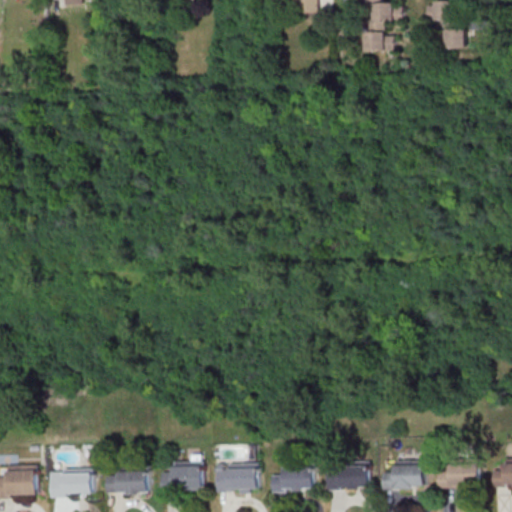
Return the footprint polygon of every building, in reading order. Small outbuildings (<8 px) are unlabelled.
[(302,0),(303,13),(324,12),(324,0),(302,0)] [(367,0),(368,51),(396,51),(396,24),(407,24),(406,2),(385,2),(384,0),(367,0)] [(462,0),(438,0),(439,22),(462,22),(462,0)] [(470,48),(469,27),(448,28),(449,48),(470,48)] [(429,458),(398,459),(398,472),(387,472),(387,490),(420,489),(420,486),(430,486),(429,458)] [(510,459),(511,458),(511,485),(510,485),(510,483),(498,484),(497,471),(511,470),(510,459)] [(207,461),(177,462),(177,472),(165,473),(165,495),(178,495),(178,492),(207,491),(207,461)] [(331,465),(344,465),(344,461),(373,461),(374,488),(365,488),(365,491),(353,491),(353,488),(344,488),(344,490),(331,490),(331,465)] [(262,462),(232,463),(232,470),(220,470),(221,493),(233,492),(233,490),(243,490),(243,494),(254,494),(254,490),(263,490),(262,462)] [(288,463),(318,462),(319,489),(310,489),(310,493),(299,493),(299,489),(289,489),(289,492),(275,492),(275,475),(288,475),(288,463)] [(110,476),(123,475),(123,467),(137,467),(137,465),(152,464),(153,493),(144,493),(144,496),(132,496),(132,493),(110,494),(110,476)] [(455,464),(485,464),(485,485),(480,485),(480,488),(441,488),(441,472),(455,472),(455,464)] [(11,466),(41,465),(42,495),(15,496),(15,499),(0,500),(0,477),(12,477),(11,466)] [(54,472),(68,472),(68,468),(97,467),(97,494),(70,495),(70,498),(54,498),(54,472)]
